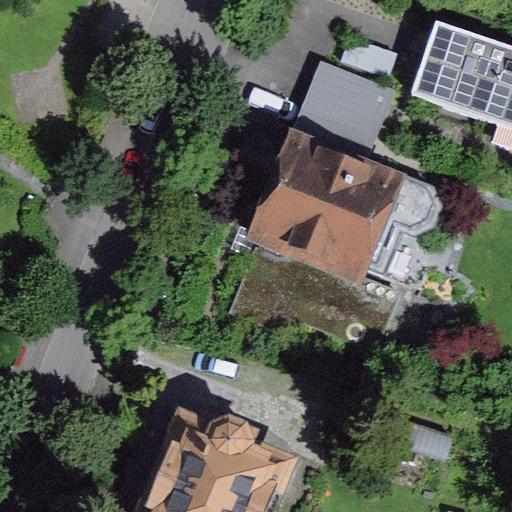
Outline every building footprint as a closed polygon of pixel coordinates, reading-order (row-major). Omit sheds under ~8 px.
[(511,50),(437,25),(413,96),(511,129),(511,50)] [(354,34),(344,62),(392,79),(402,51),(354,34)] [(383,90),(322,67),(309,98),(313,100),(370,122),(383,90)] [(366,162),(357,167),(374,123),(370,122),(313,100),(294,147),(297,148),(229,314),(296,340),(303,324),(375,353),(398,294),(354,276),(357,267),(382,278),(401,233),(419,240),(434,230),(442,208),(432,188),(366,162)] [(193,429),(184,425),(146,511),(276,511),(278,510),(270,502),(285,467),(249,453),(256,437),(200,413),(193,429)]
